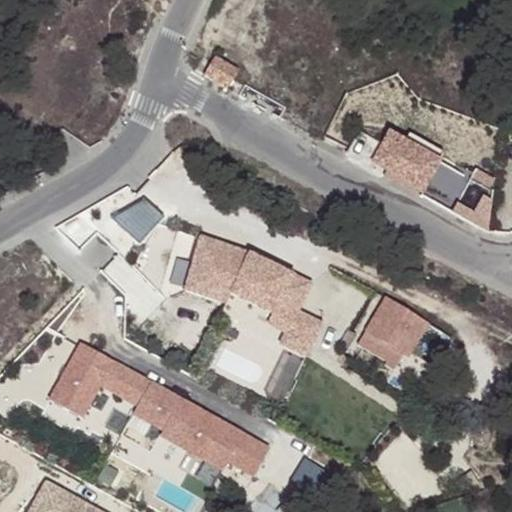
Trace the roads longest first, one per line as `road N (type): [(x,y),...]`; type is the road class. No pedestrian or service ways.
road 1 (residential): [(502,271),(161,81)]
road 2 (residential): [(161,81),(126,145),(100,169),(0,223)]
